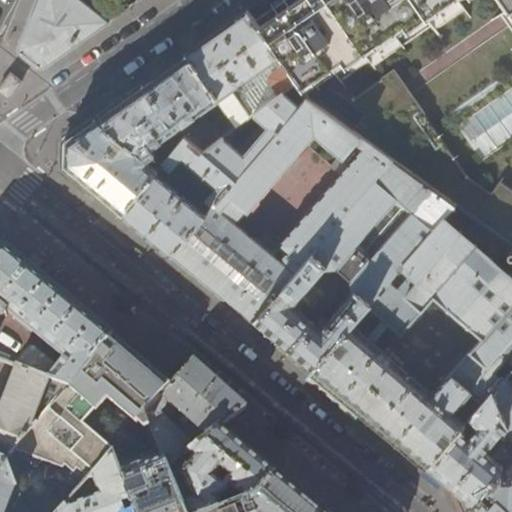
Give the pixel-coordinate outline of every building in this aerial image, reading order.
[(17,49),(42,69),(109,22),(80,0),(36,0),(31,15),(17,49)] [(350,96),(354,102),(352,104),(364,113),(350,130),(391,159),(455,205),(511,246),(511,0),(295,0),(269,18),(258,27),(296,82),(302,92),(332,72),(337,77),(357,63),(361,68),(430,22),(434,26),(471,0),(502,0),(509,9),(503,13),(511,26),(511,87),(459,125),(484,160),(511,140),(511,187),(499,179),(490,192),(464,173),(421,112),(424,110),(393,66),(350,96)] [(217,32),(185,54),(218,100),(236,126),(281,93),(296,82),(258,27),(247,11),(217,32)] [(168,66),(143,83),(160,107),(144,118),(164,145),(168,142),(164,138),(218,100),(185,54),(168,66)] [(0,93),(8,100),(22,82),(10,72),(0,84),(0,93)] [(121,99),(95,117),(116,136),(123,141),(139,155),(155,144),(165,158),(170,153),(164,145),(144,118),(160,107),(143,83),(121,99)] [(202,152),(234,180),(171,254),(206,284),(252,322),(391,159),(350,130),(305,98),(298,106),(281,93),(236,126),(202,152)] [(116,136),(95,117),(77,129),(64,139),(63,164),(64,165),(91,188),(98,194),(120,212),(156,170),(139,155),(123,141),(113,154),(106,148),(116,136)] [(202,152),(184,136),(170,153),(165,158),(156,170),(120,212),(150,237),(171,254),(234,180),(202,152)] [(400,266),(443,217),(444,218),(455,205),(391,159),(252,322),(280,345),(310,370),(390,281),(402,268),(400,266)] [(91,188),(64,165),(59,171),(86,194),(91,188)] [(400,266),(402,268),(409,274),(397,288),(390,281),(310,370),(368,419),(426,467),(466,422),(454,411),(470,392),(482,403),(493,391),(503,379),(495,371),(507,358),(511,362),(511,276),(510,275),(511,274),(509,272),(508,273),(491,259),(492,258),(490,256),(489,257),(476,246),(477,245),(474,243),(473,244),(460,233),(461,232),(459,230),(458,231),(444,220),(444,218),(443,217),(400,266)] [(0,316),(2,317),(4,316),(8,312),(64,358),(58,366),(34,346),(30,346),(14,365),(16,365),(69,386),(113,336),(5,246),(0,246),(0,316)] [(135,354),(113,336),(69,386),(13,450),(37,470),(43,463),(62,469),(57,475),(77,493),(112,452),(84,425),(95,411),(97,412),(108,399),(137,424),(145,415),(171,384),(142,360),(135,354)] [(246,406),(215,379),(193,360),(171,384),(145,415),(160,450),(167,467),(188,451),(221,426),(246,406)] [(0,444),(13,450),(69,386),(16,365),(0,406),(0,444)] [(511,376),(508,373),(503,379),(493,391),(511,440),(511,376)] [(482,403),(466,422),(426,467),(447,484),(452,488),(460,511),(467,511),(473,506),(508,466),(511,462),(511,440),(493,391),(482,403)] [(149,454),(137,424),(120,443),(127,462),(118,466),(135,511),(185,511),(182,503),(167,467),(160,450),(149,454)] [(237,439),(221,426),(188,451),(194,457),(180,474),(194,499),(182,503),(185,511),(212,511),(224,507),(220,498),(231,487),(245,499),(258,494),(276,472),(237,439)] [(135,511),(118,466),(112,452),(77,493),(60,511),(135,511)] [(0,511),(24,511),(4,460),(0,458),(0,511)] [(511,511),(511,469),(508,466),(473,506),(467,511),(511,511)] [(325,511),(312,501),(276,472),(258,494),(245,499),(224,507),(212,511),(325,511)]
